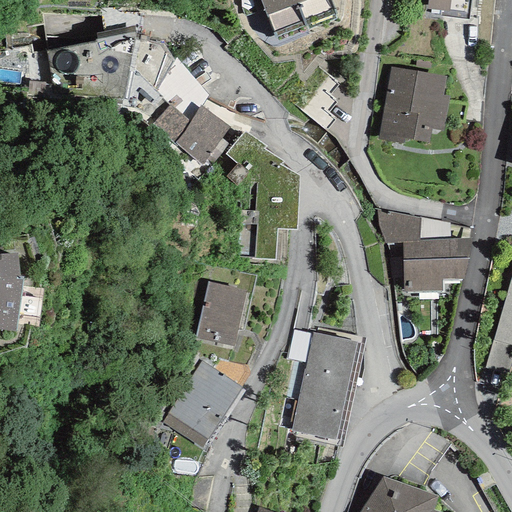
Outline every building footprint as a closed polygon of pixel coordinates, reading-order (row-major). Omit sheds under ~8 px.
[(308,33),(295,0),(260,0),(277,45),(308,33)] [(339,22),(330,0),(295,0),(308,33),(339,22)] [(449,12),(450,0),(426,0),(426,10),(449,12)] [(132,70),(156,91),(175,59),(162,45),(135,38),(133,26),(95,32),(98,42),(46,51),(53,97),(127,99),(132,70)] [(446,77),(391,67),(377,140),(401,144),(402,138),(430,143),(432,128),(443,130),(449,97),(443,96),(446,77)] [(230,127),(200,107),(190,122),(170,104),(167,106),(151,125),(201,165),(230,127)] [(244,132),(225,154),(237,164),(225,176),(241,188),(237,258),(275,261),(277,229),(296,231),(299,176),(279,165),(283,162),(264,149),(267,146),(244,132)] [(419,219),(376,211),(378,226),(384,244),(401,242),(404,292),(442,291),(441,279),(463,278),(471,239),(449,239),(418,241),(419,219)] [(448,223),(419,219),(418,241),(449,239),(449,237),(448,223)] [(17,254),(0,254),(0,330),(15,332),(21,280),(17,254)] [(511,271),(492,341),(511,346),(511,271)] [(208,282),(194,338),(232,347),(246,291),(208,282)] [(305,362),(312,333),(293,329),(287,358),(305,362)] [(305,362),(291,431),(343,442),(364,344),(312,333),(305,362)] [(511,363),(511,346),(492,341),(485,369),(509,375),(511,363)] [(201,449),(241,388),(201,362),(161,422),(201,449)] [(358,511),(438,511),(432,509),(438,496),(382,475),(358,511)]
